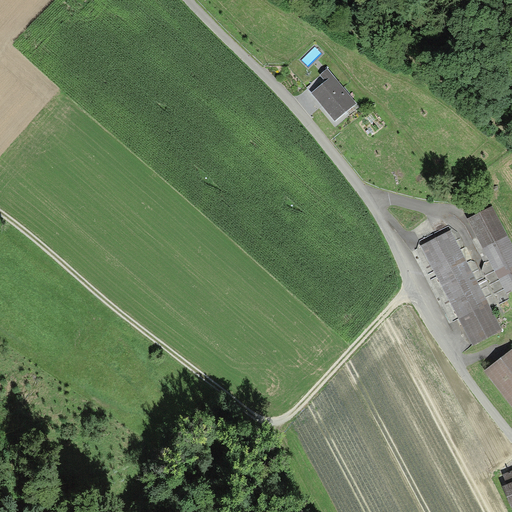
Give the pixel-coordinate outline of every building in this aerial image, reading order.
[(355,105),(329,71),(306,88),(333,123),(355,105)] [(511,255),(485,204),(460,217),(502,296),(511,290),(511,255)] [(445,228),(415,243),(467,347),(498,333),(445,228)] [(511,349),(485,370),(511,408),(511,349)] [(511,471),(498,476),(508,502),(511,501),(511,471)]
